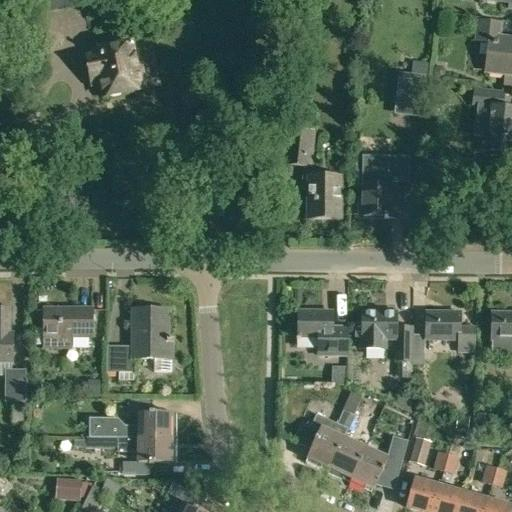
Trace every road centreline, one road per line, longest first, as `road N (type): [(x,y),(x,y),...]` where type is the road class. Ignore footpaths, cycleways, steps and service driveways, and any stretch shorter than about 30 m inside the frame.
road 1 (residential): [(324,508),(249,471),(222,443),(206,261)]
road 2 (unclassified): [(511,261),(206,261)]
road 3 (unclassified): [(206,261),(0,260)]
